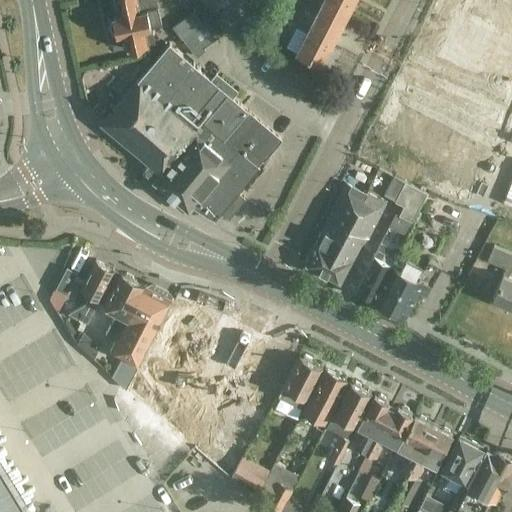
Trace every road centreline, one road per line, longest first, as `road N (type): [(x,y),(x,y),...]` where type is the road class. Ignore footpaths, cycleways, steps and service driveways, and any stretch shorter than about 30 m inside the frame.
road 1 (residential): [(266,280),(405,0)]
road 2 (secondary): [(511,405),(266,280)]
road 3 (secondary): [(68,177),(99,210),(162,251),(203,263),(220,258)]
road 4 (secondary): [(220,258),(215,247),(122,196),(87,162)]
road 5 (secondary): [(34,20),(34,104),(51,152)]
road 6 (secondary): [(72,137),(46,29),(34,20)]
